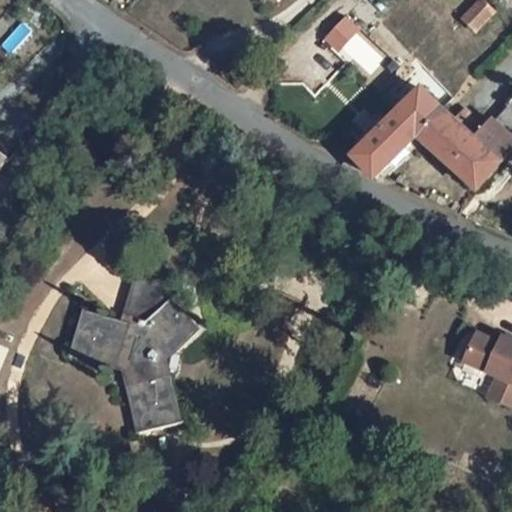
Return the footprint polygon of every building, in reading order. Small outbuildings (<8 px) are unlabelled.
[(479,27),(493,13),(480,1),(460,21),(471,33),(479,27)] [(383,178),(424,139),(446,117),(422,94),(352,161),(383,178)] [(511,102),(500,118),(511,126),(511,102)] [(424,139),(478,198),(511,161),(511,144),(493,127),(486,133),(464,114),(454,124),(446,117),(424,139)] [(0,175),(4,179),(24,155),(22,149),(24,143),(28,139),(1,116),(0,116),(0,175)] [(152,431),(192,426),(194,422),(183,356),(211,326),(190,297),(199,293),(205,281),(187,275),(183,285),(157,277),(140,327),(97,312),(86,349),(141,371),(152,431)] [(511,336),(495,330),(483,357),(511,369),(511,384),(509,392),(511,393),(511,336)]
